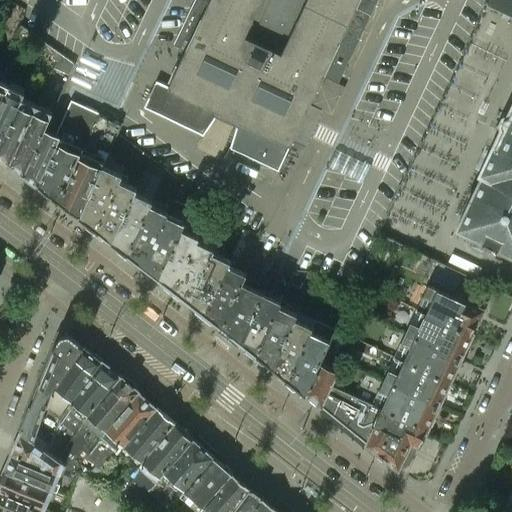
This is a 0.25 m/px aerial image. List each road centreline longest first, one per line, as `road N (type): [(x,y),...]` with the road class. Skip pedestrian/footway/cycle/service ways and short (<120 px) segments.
road 1 (tertiary): [(375,511),(46,258)]
road 2 (residential): [(506,375),(439,511)]
road 3 (residential): [(46,258),(43,294),(0,397)]
